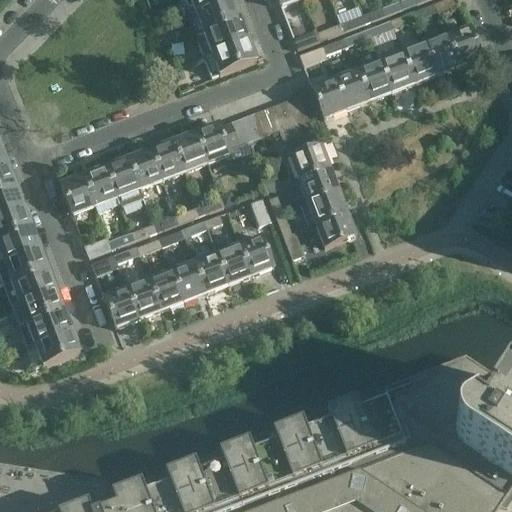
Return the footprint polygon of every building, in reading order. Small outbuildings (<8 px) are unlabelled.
[(179,0),(178,0),(186,21),(231,4),(229,0),(179,0)] [(276,0),(281,12),(304,3),(303,0),(276,0)] [(407,2),(410,11),(433,2),(431,0),(411,0),(411,1),(407,2)] [(454,0),(434,8),(438,17),(439,18),(461,10),(456,0),(454,0)] [(385,11),(388,19),(410,11),(407,2),(385,11)] [(186,21),(194,41),(239,24),(231,4),(186,21)] [(412,16),(415,25),(438,17),(434,8),(412,16)] [(362,20),(366,28),(388,19),(385,11),(362,20)] [(389,25),(392,34),(415,25),(412,16),(389,25)] [(340,28),(343,36),(366,28),(362,20),(340,28)] [(194,41),(202,62),(247,45),(239,24),(194,41)] [(367,34),(371,42),(392,34),(389,25),(367,34)] [(318,37),(321,45),(343,36),(340,28),(318,37)] [(469,31),(447,40),(459,71),(481,62),(469,31)] [(292,42),(296,54),(321,45),(318,37),(316,37),(315,33),(292,42)] [(345,42),(348,51),(371,42),(367,34),(345,42)] [(447,40),(424,49),(436,80),(459,71),(447,40)] [(323,51),(326,60),(348,51),(345,42),(323,51)] [(202,62),(210,83),(255,66),(247,45),(202,62)] [(424,49),(402,57),(414,88),(436,80),(424,49)] [(298,60),(303,72),(326,63),(325,60),(326,60),(323,51),(298,60)] [(402,57),(380,66),(392,97),(414,88),(402,57)] [(380,66),(358,75),(370,106),(392,97),(380,66)] [(358,75),(335,83),(347,114),(370,106),(358,75)] [(335,83),(335,84),(312,93),(323,124),(347,114),(335,83)] [(300,100),(288,105),(308,155),(318,151),(300,100)] [(288,105),(277,109),(285,132),(278,135),(289,162),(308,155),(288,105)] [(277,109),(265,114),(274,137),(278,135),(285,132),(277,109)] [(265,114),(254,118),(263,141),(274,137),(265,114)] [(263,141),(254,118),(243,122),(251,145),(263,141)] [(240,150),(251,145),(243,122),(231,127),(240,150)] [(230,159),(228,154),(240,150),(231,127),(220,131),(219,127),(195,136),(207,168),(230,159)] [(185,177),(207,168),(195,136),(173,145),(185,177)] [(163,185),(185,177),(173,145),(150,153),(163,185)] [(289,162),(298,185),(330,173),(321,150),(318,151),(308,155),(289,162)] [(140,194),(163,185),(150,153),(128,162),(140,194)] [(118,202),(140,194),(128,162),(105,170),(118,202)] [(95,211),(118,202),(105,170),(83,179),(95,211)] [(0,173),(0,197),(15,192),(7,171),(0,173)] [(298,185),(306,207),(338,195),(330,173),(298,185)] [(72,220),(95,211),(83,179),(60,188),(72,220)] [(0,197),(0,220),(23,212),(15,192),(0,197)] [(306,207),(315,229),(347,217),(338,195),(306,207)] [(268,204),(274,220),(283,216),(277,201),(268,204)] [(220,203),(198,211),(202,220),(223,212),(220,203)] [(250,208),(259,231),(271,226),(262,203),(250,208)] [(247,210),(227,218),(230,226),(251,218),(247,210)] [(198,211),(176,220),(179,228),(202,220),(198,211)] [(0,220),(0,244),(31,233),(23,212),(0,220)] [(274,220),(282,242),(291,238),(283,216),(274,220)] [(347,217),(315,229),(324,252),(356,240),(347,217)] [(176,220),(153,228),(157,237),(179,228),(176,220)] [(219,220),(203,226),(206,234),(222,228),(219,220)] [(203,226),(181,234),(184,243),(206,234),(203,226)] [(153,228),(131,237),(134,246),(157,237),(153,228)] [(0,244),(0,268),(39,253),(31,233),(0,244)] [(181,234),(158,243),(162,251),(184,243),(181,234)] [(131,237),(109,246),(112,254),(134,246),(131,237)] [(282,242),(291,265),(304,260),(295,237),(291,238),(282,242)] [(237,249),(250,280),(273,272),(260,240),(237,249)] [(136,252),(139,260),(162,251),(158,243),(136,252)] [(84,251),(86,257),(88,263),(112,254),(109,246),(105,247),(104,244),(84,251)] [(215,257),(227,289),(250,280),(237,249),(215,257)] [(136,252),(114,260),(117,269),(139,260),(136,252)] [(0,268),(0,287),(1,291),(47,274),(39,253),(0,268)] [(193,266),(205,298),(227,289),(215,257),(193,266)] [(90,269),(95,281),(111,275),(110,271),(117,269),(114,260),(90,269)] [(170,275),(183,306),(205,298),(193,266),(170,275)] [(1,291),(9,312),(55,294),(47,274),(1,291)] [(146,278),(148,283),(160,315),(183,306),(170,275),(158,279),(156,274),(146,278)] [(126,292),(138,323),(160,315),(148,283),(126,292)] [(103,301),(115,332),(138,323),(126,292),(103,301)] [(9,312),(17,333),(63,315),(55,294),(9,312)] [(17,333),(25,353),(71,336),(63,315),(17,333)] [(25,353),(34,374),(79,357),(71,336),(25,353)] [(462,425),(469,420),(472,419),(473,420),(471,421),(479,426),(487,414),(503,388),(464,362),(382,394),(385,403),(359,413),(355,404),(326,416),(329,424),(305,434),(302,425),(272,436),(275,445),(251,454),(248,446),(218,457),(222,466),(198,475),(194,466),(165,477),(168,486),(144,496),(140,487),(113,498),(112,498),(111,498),(115,509),(107,511),(89,511),(88,507),(75,511),(498,511),(511,491),(511,484),(464,453),(462,451),(460,450),(459,448),(458,446),(457,444),(455,442),(455,439),(454,437),(454,435),(454,433),(455,431),(456,429),(459,427),(462,425)] [(472,419),(469,420),(462,425),(459,427),(456,429),(455,431),(454,433),(454,435),(454,437),(455,439),(455,442),(457,444),(458,446),(459,448),(460,450),(462,451),(464,453),(511,484),(511,393),(503,388),(487,414),(479,426),(471,421),(473,420),(472,419)]
